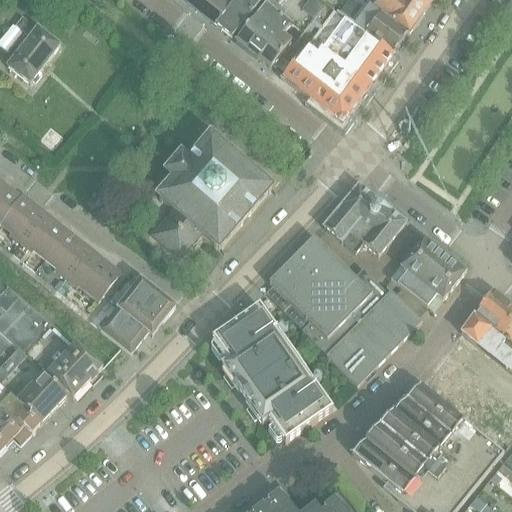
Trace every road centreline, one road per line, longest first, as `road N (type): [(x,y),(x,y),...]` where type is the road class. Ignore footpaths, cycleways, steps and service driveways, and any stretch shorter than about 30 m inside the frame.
road 1 (tertiary): [(0,510),(109,418),(206,320)]
road 2 (residential): [(353,163),(150,0)]
road 3 (residential): [(206,320),(0,163)]
road 4 (residential): [(338,446),(366,427),(442,340),(488,267)]
road 5 (tertiary): [(206,320),(353,163)]
road 6 (tertiary): [(353,163),(471,0)]
road 7 (residential): [(353,163),(488,267)]
road 8 (residential): [(235,511),(338,446)]
